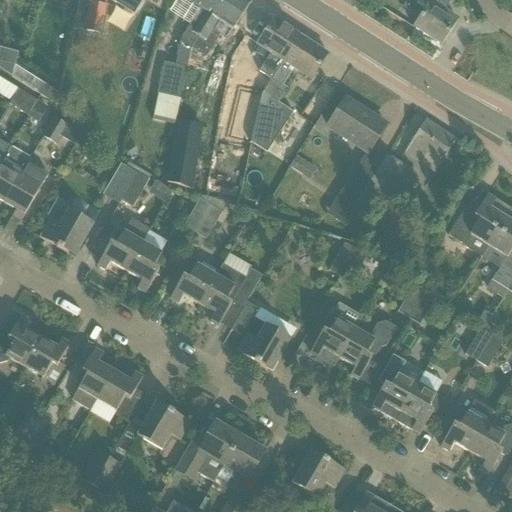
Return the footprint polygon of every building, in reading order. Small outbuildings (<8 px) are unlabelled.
[(110,0),(112,1),(134,16),(143,2),(141,1),(142,1),(142,0),(110,0)] [(163,64),(156,96),(179,101),(190,50),(198,38),(223,0),(193,0),(190,4),(193,6),(200,10),(190,26),(179,42),(180,43),(175,66),(163,64)] [(190,50),(203,59),(204,60),(220,36),(225,40),(235,26),(249,5),(241,0),(223,0),(198,38),(190,50)] [(425,13),(414,29),(440,46),(457,21),(443,12),(450,0),(432,0),(433,0),(425,13)] [(90,4),(85,32),(102,36),(107,7),(90,4)] [(262,37),(256,46),(270,55),(258,73),(272,82),(301,38),(273,20),(262,37)] [(263,95),(263,96),(268,98),(278,104),(287,90),(283,87),(293,71),(310,81),(316,72),(327,55),(301,38),(272,82),(265,93),(263,95)] [(3,50),(0,60),(0,70),(11,78),(18,54),(3,50)] [(52,90),(48,89),(44,86),(39,95),(38,95),(56,107),(59,95),(52,90)] [(8,104),(28,117),(37,102),(18,90),(8,104)] [(259,111),(252,144),(266,153),(292,113),(278,104),(268,98),(262,107),(261,106),(259,111)] [(327,128),(367,154),(375,143),(386,126),(345,100),(334,117),(327,128)] [(28,117),(38,124),(48,109),(37,102),(28,117)] [(51,125),(42,138),(46,141),(55,146),(60,138),(66,126),(54,119),(51,125)] [(414,138),(404,154),(419,164),(425,155),(440,165),(444,158),(456,140),(425,121),(414,138)] [(202,128),(176,123),(164,185),(191,190),(202,128)] [(0,165),(10,148),(0,142),(0,165)] [(131,145),(124,151),(130,159),(138,153),(131,145)] [(0,202),(4,204),(28,163),(29,160),(20,154),(10,148),(0,165),(0,202)] [(370,183),(395,200),(413,173),(387,155),(370,180),(371,181),(370,183)] [(12,218),(20,223),(30,206),(48,175),(28,163),(4,204),(16,211),(12,218)] [(109,196),(120,202),(136,175),(125,168),(109,196)] [(355,170),(333,204),(352,216),(358,208),(362,211),(365,201),(370,183),(371,181),(370,180),(355,170)] [(120,202),(131,209),(148,181),(136,175),(120,202)] [(370,183),(365,201),(372,205),(374,202),(387,212),(395,200),(370,183)] [(462,247),(481,259),(488,248),(511,211),(487,196),(474,218),(463,211),(447,236),(463,246),(462,247)] [(48,222),(39,239),(65,254),(70,246),(78,250),(83,241),(93,226),(92,226),(81,219),(69,212),(72,208),(57,199),(45,220),(48,222)] [(199,200),(183,228),(194,235),(202,221),(210,207),(200,201),(199,200)] [(210,207),(202,221),(213,227),(216,223),(221,214),(210,207)] [(488,248),(507,260),(511,251),(511,211),(488,248)] [(109,264),(125,273),(149,232),(148,232),(149,231),(131,220),(115,247),(109,244),(106,251),(96,268),(104,272),(109,264)] [(136,291),(144,296),(154,279),(158,272),(153,269),(161,255),(160,254),(167,243),(149,232),(125,273),(141,282),(136,291)] [(327,272),(339,279),(355,251),(344,244),(327,272)] [(339,279),(350,285),(366,258),(355,251),(339,279)] [(486,290),(502,300),(507,291),(508,291),(511,284),(511,260),(501,278),(496,274),(488,286),(486,290)] [(182,297),(198,306),(217,273),(202,264),(200,268),(196,266),(188,280),(183,277),(179,284),(169,301),(177,306),(182,297)] [(209,324),(217,329),(227,312),(231,305),(233,301),(244,308),(261,277),(250,270),(245,280),(238,276),(239,275),(222,265),(217,273),(198,306),(214,316),(209,324)] [(396,314),(407,321),(424,293),(412,287),(396,314)] [(407,321),(419,328),(435,300),(424,293),(407,321)] [(322,333),(309,354),(333,368),(338,360),(355,331),(337,321),(341,315),(331,310),(318,332),(319,333),(320,332),(322,333)] [(484,313),(476,326),(481,329),(483,330),(486,325),(492,317),(484,313)] [(8,360),(23,369),(40,340),(24,330),(29,322),(21,317),(9,337),(3,333),(0,337),(0,364),(7,363),(8,360)] [(246,337),(236,353),(263,369),(268,360),(276,364),(280,357),(289,340),(253,319),(252,318),(242,334),(246,336),(246,337)] [(349,378),(357,383),(367,366),(371,360),(373,361),(380,349),(385,348),(396,329),(386,323),(377,325),(369,339),(355,331),(338,360),(354,369),(349,378)] [(486,325),(483,330),(492,335),(492,336),(495,330),(486,325)] [(464,357),(475,363),(492,335),(483,330),(481,329),(464,357)] [(475,363),(486,370),(503,342),(492,336),(492,335),(475,363)] [(40,382),(45,392),(54,387),(65,368),(58,364),(69,345),(61,340),(56,349),(40,340),(23,369),(41,379),(40,382)] [(71,402),(90,413),(96,402),(113,373),(97,363),(102,355),(94,350),(84,367),(81,373),(86,376),(77,391),(71,402)] [(370,408),(394,422),(417,384),(400,374),(405,364),(393,356),(377,382),(384,386),(370,408)] [(96,402),(115,413),(123,398),(129,401),(142,378),(134,373),(129,382),(113,373),(96,402)] [(417,384),(394,422),(419,436),(429,420),(432,414),(434,415),(443,400),(441,399),(441,398),(435,395),(417,385),(417,384)] [(468,454),(485,425),(493,412),(474,402),(467,414),(460,410),(450,425),(453,426),(440,448),(448,453),(453,445),(468,454)] [(145,423),(137,437),(162,452),(170,437),(179,442),(190,424),(161,408),(156,417),(150,413),(145,423)] [(7,450),(18,456),(39,420),(28,414),(22,425),(12,441),(7,450)] [(18,456),(29,463),(34,454),(50,427),(39,420),(18,456)] [(198,475),(212,483),(222,466),(239,439),(215,425),(204,443),(196,456),(186,450),(174,471),(194,482),(198,475)] [(479,472),(488,476),(498,459),(500,455),(503,457),(507,456),(511,447),(511,426),(503,429),(500,434),(485,425),(468,454),(484,463),(479,472)] [(239,439),(222,466),(235,474),(228,485),(227,487),(238,494),(246,480),(247,480),(253,471),(263,453),(239,439)] [(81,481),(92,488),(108,460),(97,454),(91,464),(81,481)] [(47,455),(39,469),(53,476),(61,463),(47,455)] [(299,472),(291,485),(316,500),(325,485),(334,490),(344,472),(316,456),(312,464),(306,460),(301,468),(299,472)] [(88,497),(99,503),(104,495),(114,478),(119,467),(108,460),(92,488),(93,488),(88,497)] [(511,467),(500,488),(511,494),(511,491),(511,467)] [(385,511),(389,507),(373,498),(365,493),(354,511),(385,511)] [(224,511),(243,511),(245,509),(231,501),(224,511)]
